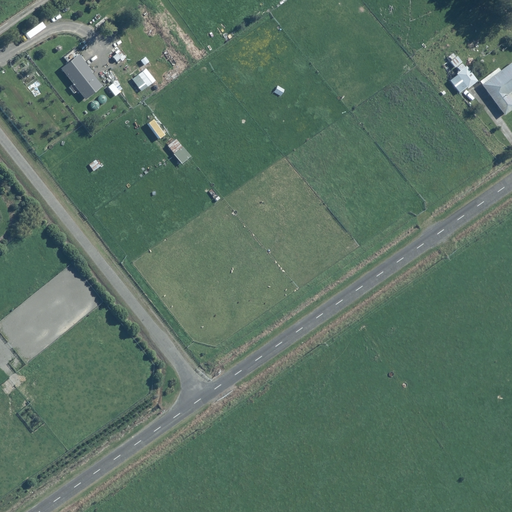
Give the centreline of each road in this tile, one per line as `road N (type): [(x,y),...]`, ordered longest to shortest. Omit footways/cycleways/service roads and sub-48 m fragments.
road 1 (unclassified): [(511,180),(41,511)]
road 2 (unknown): [(203,398),(0,142)]
